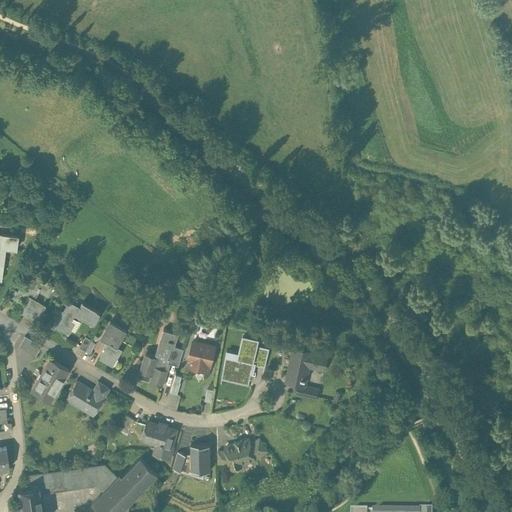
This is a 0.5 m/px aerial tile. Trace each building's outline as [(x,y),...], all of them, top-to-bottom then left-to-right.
[(0,279),(1,280),(5,248),(16,250),(18,235),(0,233),(0,279)] [(53,285),(29,271),(18,290),(21,292),(22,291),(28,295),(19,310),(35,320),(45,304),(33,297),(38,288),(47,293),(46,294),(47,295),(53,285)] [(68,302),(63,312),(60,310),(53,324),(68,333),(75,320),(76,321),(76,319),(80,316),(93,324),(100,313),(82,303),(79,308),(68,302)] [(123,338),(106,328),(100,337),(109,342),(100,358),(111,364),(115,357),(117,358),(122,349),(118,347),(123,338)] [(163,329),(155,356),(147,354),(146,360),(143,359),(140,371),(152,375),(150,381),(163,385),(168,370),(167,369),(170,359),(168,358),(172,345),(175,346),(178,334),(163,329)] [(41,345),(25,335),(19,346),(35,356),(41,345)] [(243,335),(239,353),(227,350),(224,368),(238,372),(236,379),(248,382),(253,361),(257,344),(258,339),(243,335)] [(91,340),(85,336),(79,346),(85,350),(91,340)] [(214,345),(193,340),(189,354),(192,358),(190,366),(196,367),(198,370),(200,368),(208,370),(210,362),(212,361),(215,349),(214,346),(214,345)] [(270,347),(257,344),(253,361),(266,364),(270,347)] [(175,346),(172,345),(168,358),(170,359),(180,362),(184,348),(175,346)] [(327,354),(293,346),(286,381),(300,384),(305,385),(305,384),(309,365),(324,369),(327,354)] [(68,367),(49,356),(40,371),(39,370),(36,374),(37,375),(30,388),(49,399),(68,367)] [(176,374),(171,392),(177,394),(181,382),(180,382),(182,376),(176,374)] [(76,379),(65,398),(93,415),(104,396),(93,389),(76,379)] [(109,387),(98,381),(93,389),(104,396),(109,387)] [(317,387),(305,384),(305,385),(300,384),(298,393),(315,396),(317,387)] [(214,390),(207,388),(205,400),(212,401),(214,390)] [(336,389),(333,398),(340,400),(343,392),(336,389)] [(136,420),(126,413),(119,424),(130,430),(136,420)] [(176,430),(147,421),(142,438),(152,441),(152,439),(161,442),(160,445),(162,445),(160,452),(170,455),(173,445),(171,445),(176,430)] [(260,437),(251,443),(255,458),(268,449),(260,437)] [(242,439),(234,441),(235,443),(226,445),(226,446),(227,450),(230,462),(239,460),(240,462),(255,458),(251,443),(250,440),(248,439),(242,441),(242,439)] [(210,444),(191,444),(191,453),(191,470),(199,470),(210,470),(210,444)] [(6,446),(0,446),(0,468),(9,468),(6,446)] [(186,453),(178,450),(173,468),(181,470),(186,453)] [(227,450),(218,450),(218,462),(230,462),(227,450)] [(191,453),(186,453),(181,470),(199,476),(199,470),(191,470),(191,453)] [(104,490),(93,502),(103,511),(119,511),(123,509),(125,507),(124,506),(130,500),(157,472),(141,457),(123,475),(121,473),(118,476),(108,486),(104,490)] [(317,460),(312,475),(317,478),(323,463),(317,460)] [(108,486),(118,476),(105,463),(24,474),(26,488),(38,487),(100,479),(108,486)] [(104,490),(108,486),(100,479),(38,487),(39,492),(98,484),(104,490)] [(41,511),(39,492),(38,487),(26,488),(18,489),(21,511),(41,511)]
